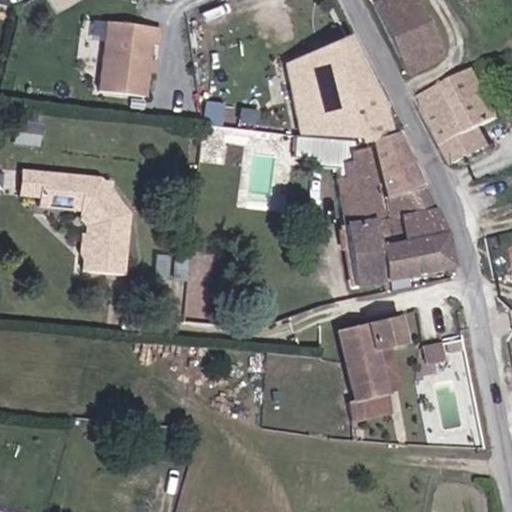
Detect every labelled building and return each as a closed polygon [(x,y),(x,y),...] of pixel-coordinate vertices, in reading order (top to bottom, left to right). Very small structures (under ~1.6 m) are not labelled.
[(378,0),(371,3),(407,73),(445,55),(415,0),(378,0)] [(153,43),(155,26),(104,21),(96,90),(142,95),(147,43),(153,43)] [(377,92),(347,37),(284,64),(298,130),(357,134),(360,142),(368,140),(388,134),(388,133),(377,92)] [(497,113),(473,69),(419,96),(443,142),(477,124),(497,113)] [(38,124),(12,121),(10,141),(36,144),(38,124)] [(488,144),(477,124),(443,142),(454,162),(488,144)] [(421,187),(395,131),(388,133),(388,134),(368,140),(384,197),(421,187)] [(334,177),(353,287),(382,282),(373,245),(400,239),(396,217),(382,219),(364,149),(355,151),(354,140),(294,134),(291,156),(303,158),(302,165),(334,169),(335,177),(334,177)] [(35,192),(38,167),(17,164),(14,189),(35,192)] [(35,192),(34,200),(75,205),(74,213),(81,222),(80,230),(77,229),(75,248),(77,254),(76,266),(117,271),(124,210),(96,174),(38,167),(35,192)] [(403,342),(396,315),(335,330),(352,402),(345,403),(349,420),(389,411),(385,394),(396,392),(385,346),(403,342)] [(446,343),(426,345),(428,362),(448,360),(446,343)]
